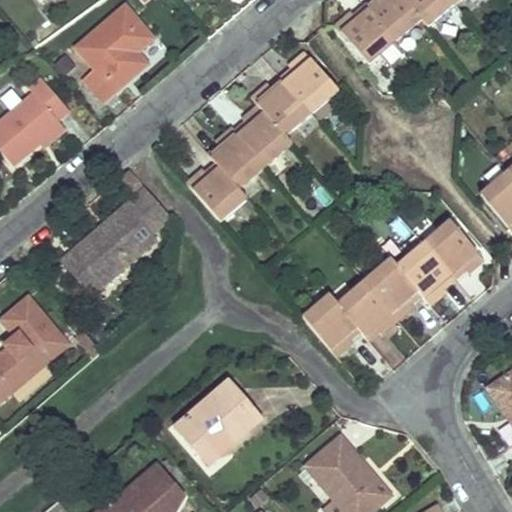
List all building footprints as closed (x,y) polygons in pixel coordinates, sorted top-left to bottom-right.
[(396,43),(422,21),(404,0),(373,0),(365,7),(396,43)] [(429,29),(455,7),(449,0),(404,0),(422,21),(429,29)] [(155,41),(141,24),(127,7),(78,47),(97,69),(84,79),(104,104),(150,67),(139,54),(155,41)] [(368,67),(396,43),(365,7),(339,30),(368,67)] [(308,56),(281,79),(312,116),(337,94),(308,56)] [(281,79),(254,102),(260,110),(285,139),(312,116),(281,79)] [(34,94),(0,122),(0,151),(13,168),(39,146),(61,127),(58,123),(68,114),(40,81),(30,90),(34,94)] [(260,110),(234,132),(266,170),(293,148),(285,139),(260,110)] [(65,131),(61,127),(39,146),(44,150),(65,131)] [(208,154),(216,164),(240,192),(266,170),(234,132),(208,154)] [(240,192),(216,164),(188,187),(219,223),(247,200),(240,192)] [(510,232),(511,230),(511,179),(507,174),(481,196),(510,232)] [(144,191),(131,176),(121,185),(134,200),(144,191)] [(172,223),(147,194),(129,208),(108,226),(112,231),(92,247),(88,242),(74,253),(103,288),(158,243),(153,238),(172,223)] [(449,223),(424,244),(455,279),(480,258),(449,223)] [(112,231),(108,226),(88,242),(92,247),(112,231)] [(424,244),(419,249),(450,283),(453,281),(455,279),(424,244)] [(419,249),(396,268),(420,296),(427,304),(450,283),(419,249)] [(103,288),(74,253),(63,262),(91,298),(103,288)] [(389,260),(364,281),(395,318),(420,296),(396,268),(389,260)] [(364,281),(336,304),(359,331),(368,341),(395,318),(364,281)] [(359,331),(336,304),(328,295),(300,318),(331,355),(359,331)] [(5,320),(11,327),(18,334),(5,345),(8,349),(0,355),(0,403),(1,404),(70,345),(31,298),(5,320)] [(78,335),(83,332),(75,322),(70,326),(78,335)] [(93,360),(101,353),(83,332),(78,335),(75,338),(93,360)] [(511,371),(493,385),(511,412),(511,422),(511,423),(511,425),(511,371)] [(511,422),(511,412),(493,385),(487,389),(511,423),(511,422)] [(238,389),(225,395),(213,401),(216,409),(204,416),(200,411),(177,431),(202,460),(215,448),(229,444),(233,449),(255,430),(238,389)] [(255,430),(265,421),(238,389),(255,430)] [(371,476),(341,439),(304,469),(333,505),(338,511),(373,511),(385,502),(366,479),(371,476)] [(202,460),(210,469),(233,449),(229,444),(215,448),(202,460)] [(110,504),(101,511),(176,511),(183,501),(156,469),(113,506),(110,504)] [(366,479),(385,502),(389,499),(371,476),(366,479)]
